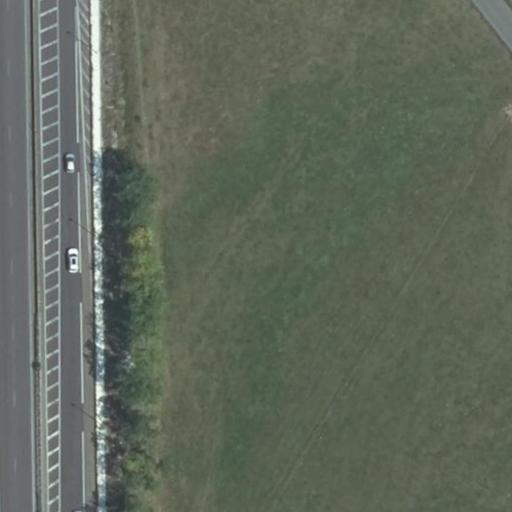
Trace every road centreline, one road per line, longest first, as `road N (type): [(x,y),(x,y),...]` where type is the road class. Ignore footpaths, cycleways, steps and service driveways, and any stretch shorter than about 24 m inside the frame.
road 1 (trunk): [(8,0),(16,511)]
road 2 (trunk): [(70,511),(64,0)]
